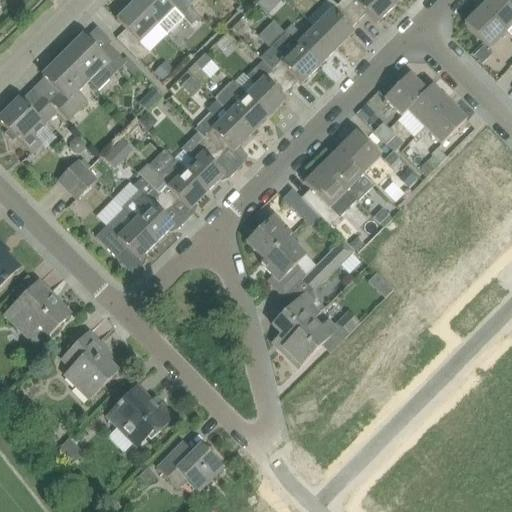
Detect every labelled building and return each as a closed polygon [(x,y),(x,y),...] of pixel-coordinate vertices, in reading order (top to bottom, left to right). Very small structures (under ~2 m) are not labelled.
[(200,18),(190,8),(181,0),(139,0),(135,4),(157,28),(158,26),(168,36),(184,19),(191,26),(200,18)] [(181,0),(190,8),(198,0),(181,0)] [(344,0),(339,6),(357,24),(366,15),(377,25),(393,9),(383,0),(344,0)] [(402,0),(383,0),(393,9),(402,0)] [(507,33),(511,29),(511,3),(508,0),(490,0),(489,1),(487,0),(485,0),(480,6),(507,33)] [(140,45),(157,28),(135,4),(117,22),(126,31),(117,40),(138,60),(146,52),(140,45)] [(339,6),(313,31),(335,53),(354,34),(351,31),(357,24),(339,6)] [(504,36),(507,33),(480,6),(473,13),(476,15),(465,25),(490,50),(504,36)] [(285,34),(286,35),(299,47),(297,48),(318,70),(335,53),(313,31),(305,39),(292,26),(285,34)] [(302,86),(318,70),(297,48),(299,47),(286,35),(261,60),(263,62),(262,64),(289,92),(299,82),(302,86)] [(63,58),(97,93),(108,82),(109,82),(127,64),(109,46),(100,55),(83,38),(63,58)] [(224,38),(216,46),(223,53),(231,44),(224,38)] [(475,57),(483,65),(492,56),(483,48),(475,57)] [(202,71),(211,62),(205,56),(189,72),(200,84),(207,77),(202,71)] [(70,122),(72,120),(87,105),(78,96),(89,84),(97,93),(63,58),(43,78),(60,95),(52,103),(70,122)] [(165,63),(154,74),(163,83),(174,72),(165,63)] [(233,82),(231,84),(267,120),(286,102),(283,98),(289,92),(262,64),(247,79),(256,88),(247,97),(233,82)] [(385,101),(399,115),(403,118),(407,114),(407,113),(433,87),(432,87),(429,91),(423,84),(420,86),(410,76),(392,93),(385,100),(385,101)] [(202,89),(192,78),(182,88),(193,99),(202,89)] [(217,102),(216,103),(229,117),(250,138),(267,120),(231,84),(215,100),(217,102)] [(386,86),(378,93),(385,100),(392,93),(386,86)] [(407,113),(407,114),(409,115),(424,130),(452,102),(445,95),(443,98),(433,87),(407,113)] [(148,96),(156,104),(163,98),(154,90),(148,96)] [(46,129),(44,128),(57,115),(46,104),(34,116),(19,102),(0,120),(0,123),(32,155),(41,146),(35,139),(46,129)] [(452,102),(424,130),(441,147),(467,122),(456,111),(459,109),(452,102)] [(204,142),(221,160),(231,150),(234,154),(250,138),(229,117),(216,103),(208,111),(211,114),(195,131),(198,134),(197,135),(204,142)] [(366,124),(375,115),(366,106),(357,116),(366,124)] [(149,113),(139,123),(149,133),(158,123),(149,113)] [(383,125),(375,134),(374,134),(375,135),(381,141),(390,132),(389,131),(383,125)] [(396,138),(390,132),(381,141),(387,146),(396,138)] [(337,149),(365,177),(382,160),(370,148),(356,133),(346,144),(343,142),(337,149)] [(195,163),(185,173),(206,195),(225,177),(215,166),(221,160),(204,142),(197,135),(182,151),(195,163)] [(403,145),(396,138),(387,146),(394,153),(394,154),(403,145)] [(123,141),(113,150),(125,161),(134,151),(123,141)] [(322,168),(348,194),(358,203),(374,187),(365,177),(337,149),(330,155),(332,157),(322,168)] [(115,171),(125,161),(113,150),(104,160),(115,171)] [(447,159),(438,150),(431,156),(440,165),(447,159)] [(390,169),(399,160),(393,153),(384,162),(390,169)] [(67,193),(88,172),(79,162),(58,183),(67,193)] [(142,179),(141,180),(142,181),(171,210),(180,201),(190,211),(206,195),(185,173),(174,163),(160,177),(149,166),(139,176),(142,179)] [(427,163),(419,171),(427,178),(435,170),(427,163)] [(340,218),(331,210),(348,194),(322,168),(312,178),(309,176),(302,183),(311,191),(302,200),(321,218),(330,228),(340,218)] [(409,170),(399,180),(408,189),(418,179),(409,170)] [(77,202),(98,181),(88,172),(67,193),(77,202)] [(171,210),(142,181),(134,188),(140,194),(123,210),(124,211),(136,222),(135,223),(157,245),(169,233),(175,227),(164,216),(171,210)] [(311,228),(321,218),(302,200),(293,191),(283,201),(311,228)] [(382,210),(373,219),(379,226),(389,217),(382,210)] [(157,245),(135,223),(136,222),(124,211),(107,229),(140,262),(157,245)] [(247,244),(264,262),(288,240),(292,236),(274,217),(247,244)] [(358,239),(350,246),(358,253),(365,246),(358,239)] [(301,281),(302,282),(306,277),(297,268),(306,259),(288,240),(264,262),(261,266),(279,284),(274,289),(284,299),(301,281)] [(343,241),(306,277),(302,282),(314,294),(336,272),(333,269),(351,250),(343,241)] [(0,288),(20,269),(0,249),(3,247),(0,243),(0,288)] [(39,283),(25,297),(5,317),(37,350),(70,318),(52,300),(54,298),(39,283)] [(388,286),(380,295),(386,300),(394,292),(388,286)] [(314,323),(313,322),(325,310),(319,303),(314,303),(307,295),(287,313),(273,327),(282,336),(274,345),(283,354),(314,323)] [(335,326),(347,338),(360,325),(347,313),(335,326)] [(380,358),(404,381),(419,365),(408,354),(419,343),(396,320),(369,347),(380,358)] [(314,323),(283,354),(299,370),(313,356),(338,333),(330,324),(321,332),(313,324),(314,323)] [(90,334),(62,361),(72,371),(65,377),(89,402),(119,373),(107,360),(112,356),(90,334)] [(380,358),(369,347),(343,374),(366,397),(377,386),(388,397),(404,381),(380,358)] [(511,356),(500,369),(511,381),(511,356)] [(481,388),(509,415),(511,411),(511,381),(500,369),(481,388)] [(138,388),(124,402),(106,420),(121,434),(124,430),(141,446),(153,433),(157,437),(175,419),(161,406),(158,409),(138,388)] [(490,434),(509,415),(481,388),(463,407),(490,434)] [(24,405),(24,402),(24,397),(18,390),(13,395),(8,400),(17,410),(24,405)] [(305,435),(328,458),(344,441),(333,431),(344,419),(321,396),(294,424),(305,435)] [(490,434),(463,407),(444,426),(471,453),(490,434)] [(61,462),(76,447),(70,440),(69,440),(54,455),(61,462)] [(200,493),(210,483),(224,469),(202,447),(194,454),(184,444),(158,470),(178,491),(188,481),(200,493)] [(148,469),(139,478),(147,487),(156,478),(148,469)] [(423,487),(407,472),(372,507),(376,511),(435,511),(451,497),(431,478),(423,487)] [(99,511),(111,511),(116,507),(109,500),(99,511)]
